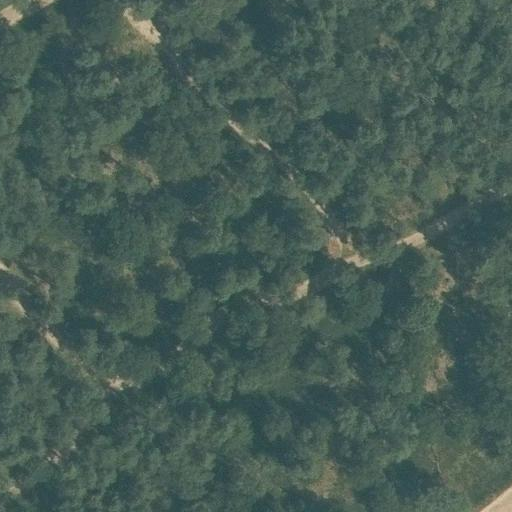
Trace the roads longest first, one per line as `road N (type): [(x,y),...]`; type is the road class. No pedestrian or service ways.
road 1 (track): [(511,183),(426,235),(244,304),(135,380),(88,388),(64,443),(0,501)]
road 2 (track): [(352,263),(337,220),(173,70),(118,0)]
